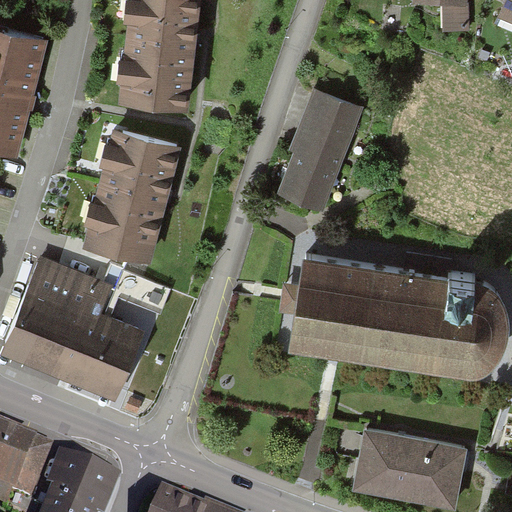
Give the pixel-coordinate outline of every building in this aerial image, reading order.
[(130,0),(119,95),(188,103),(199,0),(130,0)] [(413,0),(413,4),(442,7),(443,32),(469,32),(469,4),(468,0),(413,0)] [(511,0),(505,0),(498,18),(511,24),(511,0)] [(0,153),(18,159),(48,46),(0,33),(0,153)] [(278,195),(323,213),(365,110),(316,90),(296,139),(291,150),(296,152),(278,195)] [(109,126),(81,249),(154,265),(182,142),(109,126)] [(306,253),(301,286),(287,283),(283,306),(298,308),(292,341),(467,368),(481,365),(491,358),(503,345),(508,330),(507,312),(500,299),(493,288),(481,281),(306,253)] [(43,259),(4,356),(117,401),(145,332),(102,314),(113,287),(43,259)] [(0,501),(6,504),(14,486),(29,493),(53,438),(0,415),(0,501)] [(366,431),(355,492),(454,510),(465,448),(366,431)] [(42,511),(97,511),(99,507),(104,509),(120,470),(62,447),(48,481),(54,484),(42,511)] [(252,511),(166,478),(152,511),(252,511)]
